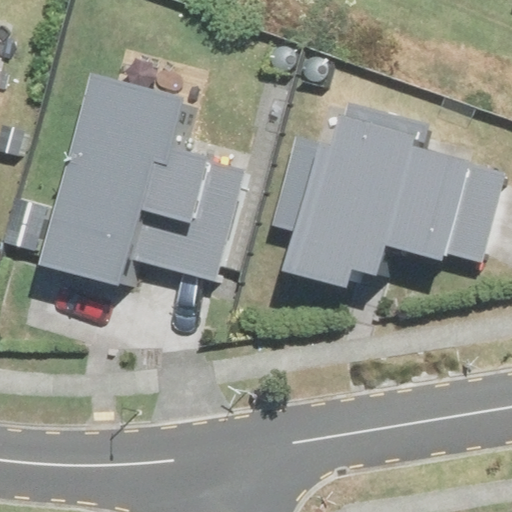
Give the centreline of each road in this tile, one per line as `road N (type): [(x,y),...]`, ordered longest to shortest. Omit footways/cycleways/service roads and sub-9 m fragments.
road 1 (residential): [(223,448),(511,403)]
road 2 (residential): [(0,454),(81,459),(223,448)]
